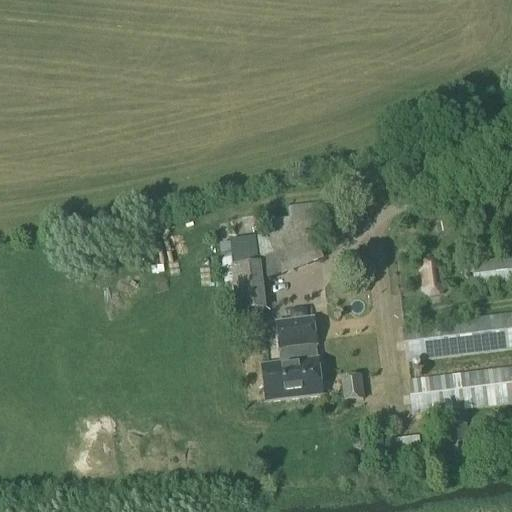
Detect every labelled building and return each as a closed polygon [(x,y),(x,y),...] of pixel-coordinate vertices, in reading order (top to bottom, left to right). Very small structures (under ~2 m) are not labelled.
[(266,241),(228,245),(230,264),(234,301),(235,317),(265,312),(261,287),(260,266),(259,262),(273,257),(280,279),(322,262),(321,261),(307,225),(312,223),(311,209),(287,210),(288,222),(288,232),(277,237),(266,241)] [(223,218),(225,230),(244,226),(242,214),(223,218)] [(147,232),(148,221),(125,220),(125,231),(147,232)] [(343,233),(341,221),(334,222),(335,234),(343,233)] [(511,263),(471,268),(473,295),(511,291),(511,263)] [(424,266),(418,274),(421,296),(427,301),(438,301),(442,293),(441,271),(434,265),(424,266)] [(483,297),(483,307),(503,307),(502,296),(483,297)] [(511,316),(399,332),(404,365),(511,350),(511,316)] [(295,367),(265,370),(269,403),(324,396),(320,364),(315,364),(313,346),(317,346),(314,323),(281,327),(284,350),(293,349),(295,367)] [(511,371),(407,386),(411,419),(511,404),(511,371)] [(360,382),(339,384),(342,407),(362,405),(360,382)] [(466,426),(445,429),(449,459),(470,457),(466,426)] [(393,454),(416,449),(412,429),(389,434),(393,454)] [(366,467),(364,451),(352,453),(354,469),(366,467)]
